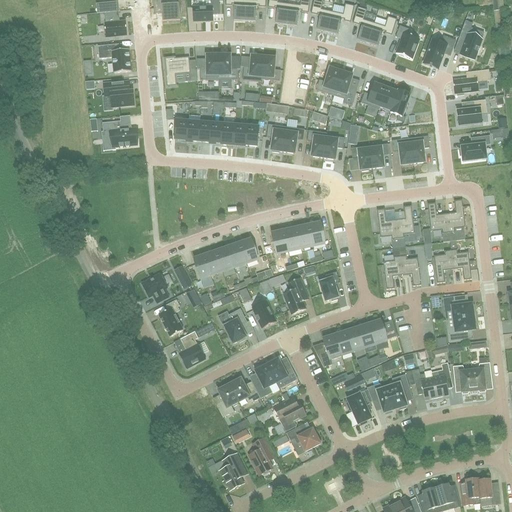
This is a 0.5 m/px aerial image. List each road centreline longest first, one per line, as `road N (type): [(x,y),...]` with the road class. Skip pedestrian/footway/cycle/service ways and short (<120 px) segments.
road 1 (residential): [(449,189),(434,86),(334,50),(241,38),(159,39),(142,58),(149,158),(320,179),(343,204)]
road 2 (unclassified): [(215,511),(95,284)]
road 3 (residential): [(288,340),(184,389),(174,384),(117,274)]
road 4 (residential): [(117,274),(271,214),(343,204)]
road 5 (unclassified): [(95,284),(0,100)]
road 6 (residential): [(345,451),(433,418),(503,407)]
road 7 (residential): [(504,459),(424,473),(369,495)]
road 8 (residential): [(345,451),(288,340)]
road 9 (residential): [(488,287),(367,308)]
road 10 (residential): [(488,287),(503,407)]
road 11 (residential): [(240,511),(345,451)]
road 12 (residential): [(449,189),(474,193),(488,287)]
